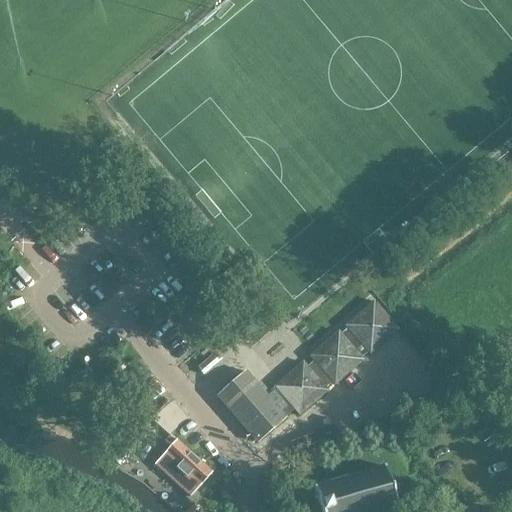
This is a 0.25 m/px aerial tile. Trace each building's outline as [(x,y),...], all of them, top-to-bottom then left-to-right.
[(302,363),(274,388),(275,389),(266,397),(245,372),(216,397),(257,444),(286,419),(284,417),(293,409),(299,416),(327,392),(324,389),(331,383),(334,386),(398,330),(373,302),(344,327),(346,329),(340,334),(338,332),(313,354),(309,357),(317,365),(310,372),(302,363)] [(213,354),(197,368),(201,372),(204,376),(220,362),(213,354)] [(461,378),(455,371),(448,377),(454,384),(461,378)] [(170,448),(152,467),(187,499),(210,474),(175,442),(170,438),(165,443),(170,448)] [(397,506),(391,489),(392,489),(391,486),(390,486),(385,471),(386,471),(385,468),(384,468),(384,467),(381,468),(380,467),(377,469),(365,472),(362,473),(350,477),(347,478),(335,482),(335,481),(331,482),(331,483),(319,487),(319,486),(316,487),(316,488),(313,489),(315,497),(313,498),(314,500),(316,499),(318,506),(320,511),(390,511),(391,511),(395,511),(398,510),(398,509),(397,505),(397,506)]
